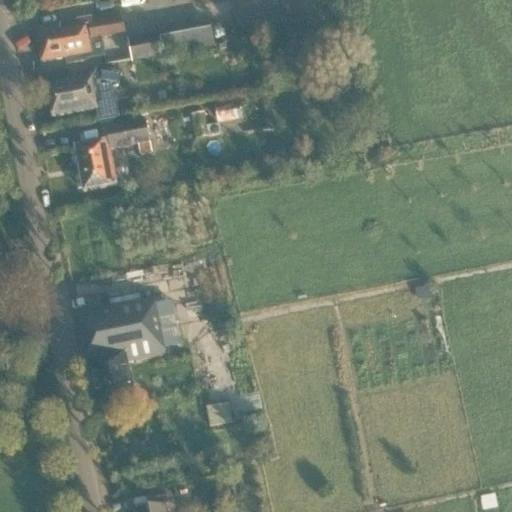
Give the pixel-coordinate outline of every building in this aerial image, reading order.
[(113,21),(112,15),(34,28),(40,64),(64,60),(65,67),(84,63),(83,59),(92,57),(92,59),(95,58),(92,42),(103,40),(102,36),(122,33),(120,20),(113,21)] [(214,47),(210,25),(128,41),(132,64),(164,58),(163,52),(198,45),(199,50),(214,47)] [(319,47),(318,37),(302,39),(303,49),(319,47)] [(119,75),(97,66),(92,78),(47,87),(49,97),(47,98),(51,118),(95,110),(97,121),(117,118),(111,88),(116,87),(119,75)] [(242,121),(239,103),(215,107),(218,125),(242,121)] [(207,130),(204,114),(191,116),(196,140),(222,135),(220,128),(207,130)] [(148,145),(144,122),(101,131),(104,144),(73,150),(83,195),(114,188),(107,153),(138,147),(140,156),(152,153),(150,144),(148,145)] [(153,306),(151,298),(78,313),(97,409),(134,402),(126,361),(163,354),(160,342),(163,341),(156,305),(153,306)] [(232,425),(229,405),(207,408),(211,428),(232,425)] [(131,511),(163,511),(163,506),(167,505),(165,497),(153,499),(154,507),(131,511)]
